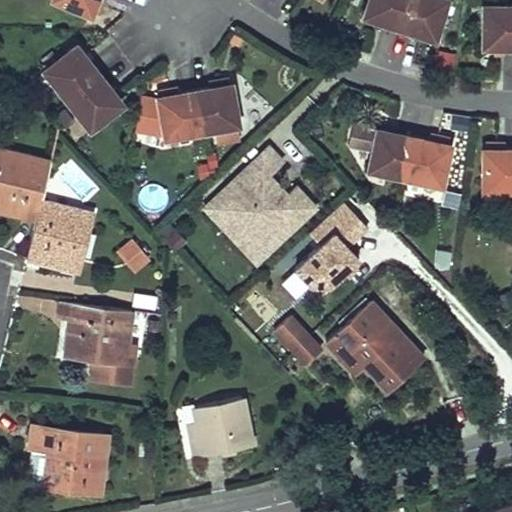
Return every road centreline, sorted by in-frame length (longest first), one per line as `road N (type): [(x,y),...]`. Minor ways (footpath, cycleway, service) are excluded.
road 1 (residential): [(238,0),(331,56),(466,95),(511,98)]
road 2 (residential): [(511,437),(248,511)]
